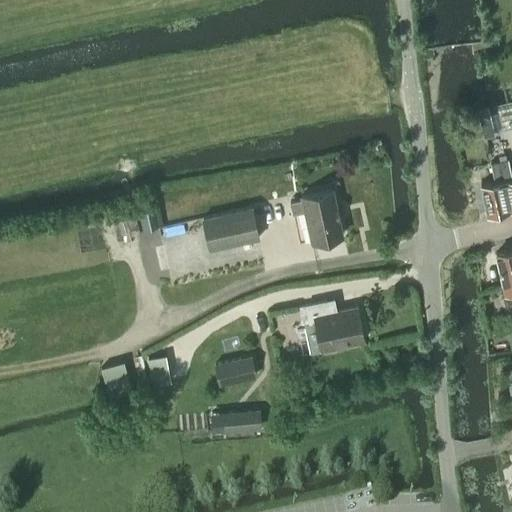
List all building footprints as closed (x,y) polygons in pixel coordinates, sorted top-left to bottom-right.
[(489,107),(477,109),(477,110),(479,119),(483,137),(495,135),(491,117),(489,108),(489,107)] [(511,176),(511,177),(508,160),(499,162),(509,209),(511,208),(511,176)] [(486,214),(509,209),(499,162),(490,164),(494,181),(480,184),(486,214)] [(336,207),(332,189),(301,196),(302,199),(290,202),(293,213),(304,211),(311,242),(343,235),(339,218),(340,217),(338,206),(336,207)] [(210,250),(258,239),(251,207),(203,218),(210,250)] [(511,249),(495,253),(506,300),(511,298),(511,249)] [(308,322),(304,323),(310,352),(321,350),(324,349),(325,352),(340,349),(339,346),(364,340),(357,307),(329,313),(326,301),(305,306),(308,322)] [(153,383),(170,381),(165,353),(148,356),(153,383)] [(219,383),(254,375),(250,356),(215,364),(219,383)] [(224,430),(260,427),(258,410),(223,413),(224,430)]
